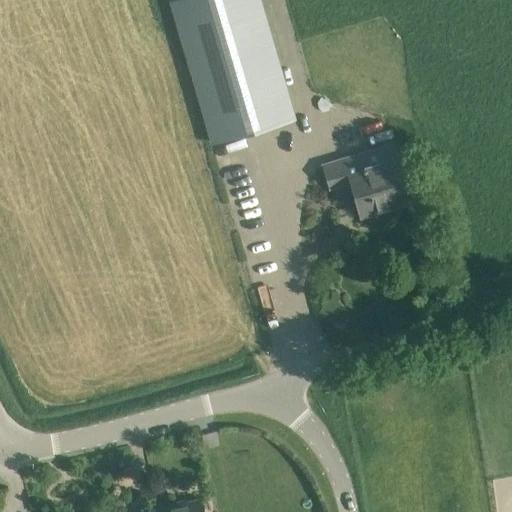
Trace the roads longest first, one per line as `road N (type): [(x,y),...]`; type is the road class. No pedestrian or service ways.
road 1 (unclassified): [(9,452),(146,423),(274,383)]
road 2 (unclassified): [(511,304),(274,383)]
road 3 (unclassified): [(346,511),(320,445),(274,383)]
